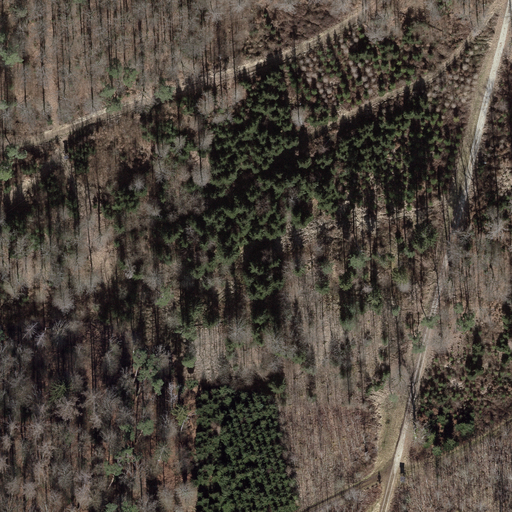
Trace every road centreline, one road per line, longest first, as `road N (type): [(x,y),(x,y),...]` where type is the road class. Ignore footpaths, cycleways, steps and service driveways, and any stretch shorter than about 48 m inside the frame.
road 1 (track): [(497,0),(453,60),(197,214),(130,227),(0,312)]
road 2 (track): [(383,511),(464,190),(511,44)]
road 3 (track): [(403,0),(203,84),(0,151)]
road 4 (track): [(464,190),(417,215),(280,231),(252,251),(230,292),(133,370)]
road 5 (track): [(311,511),(395,467),(511,430)]
